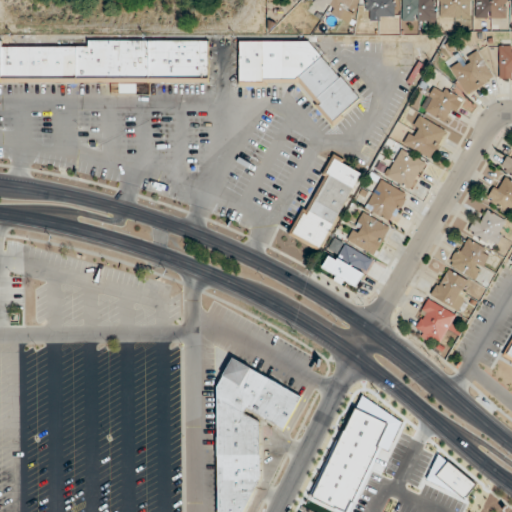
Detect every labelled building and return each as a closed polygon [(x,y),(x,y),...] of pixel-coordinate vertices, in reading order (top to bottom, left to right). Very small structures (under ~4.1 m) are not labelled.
[(325,10),(348,23),(354,14),(347,10),(352,0),(315,0),(308,12),(320,19),(325,10)] [(365,0),(366,21),(395,21),(394,0),(365,0)] [(401,0),(402,22),(436,22),(436,0),(401,0)] [(470,18),(470,0),(440,0),(440,18),(470,18)] [(475,0),(475,19),(506,19),(505,0),(475,0)] [(82,31),(202,33),(204,78),(0,79),(0,39),(82,39),(82,31)] [(232,33),(302,34),(352,91),(327,113),(311,99),(315,95),(292,68),(289,71),(259,72),(259,76),(234,75),(232,33)] [(511,45),(499,46),(499,78),(511,78),(511,45)] [(494,78),(477,51),(449,69),(466,95),(494,78)] [(448,125),(463,100),(437,85),(422,109),(448,125)] [(404,146),(432,159),(446,130),(418,116),(404,146)] [(385,176),(411,190),(426,163),(401,149),(385,176)] [(511,149),(500,170),(511,176),(511,149)] [(286,226),(297,207),(301,209),(324,169),(319,166),(328,152),(354,167),(313,242),(286,226)] [(487,199),(511,215),(511,181),(502,175),(487,199)] [(366,209),(392,223),(407,194),(380,180),(366,209)] [(508,222),(483,208),(468,233),(494,247),(508,222)] [(389,225),(360,213),(347,244),(377,256),(389,225)] [(449,266),(474,280),(491,253),(465,238),(449,266)] [(372,260),(345,244),(337,258),(330,254),(321,270),(354,290),(372,260)] [(457,311),(472,284),(447,269),(431,297),(457,311)] [(455,312),(426,301),(414,331),(443,342),(455,312)] [(501,346),(511,327),(511,359),(507,357),(510,351),(501,346)] [(210,510),(237,509),(256,474),(255,411),(278,423),(295,392),(226,350),(209,378),(210,510)]
